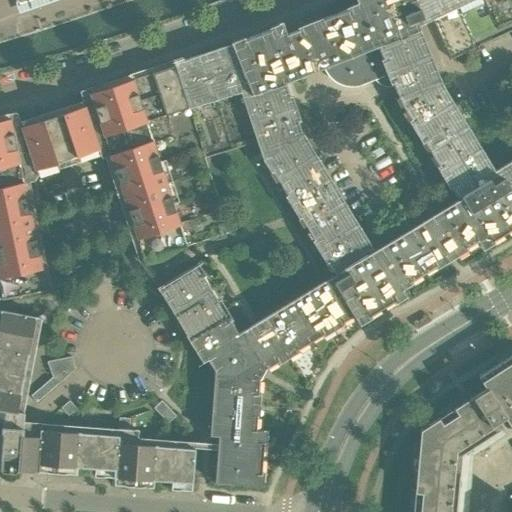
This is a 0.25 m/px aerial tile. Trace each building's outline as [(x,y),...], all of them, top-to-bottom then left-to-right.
[(174,65),(152,72),(135,78),(133,78),(131,79),(131,80),(89,93),(93,103),(89,105),(54,116),(21,127),(13,130),(10,118),(3,120),(0,120),(0,290),(2,299),(46,290),(22,174),(68,159),(104,148),(107,147),(144,260),(188,245),(188,244),(187,244),(180,223),(173,203),(167,182),(160,162),(153,141),(147,122),(188,109),(187,104),(214,95),(238,87),(240,92),(241,92),(242,96),(247,95),(264,147),(266,146),(291,138),(302,134),(293,107),(289,108),(286,99),(290,98),(283,75),(298,69),(299,71),(310,66),(324,61),(326,67),(327,69),(329,72),(330,74),(332,76),(335,78),(337,80),(340,81),(343,82),(346,83),(349,84),(352,84),(355,83),(358,83),(361,82),(376,76),(377,78),(387,82),(389,81),(391,80),(394,87),(398,96),(403,107),(412,122),(415,120),(425,137),(422,139),(439,167),(442,165),(453,182),(450,184),(459,199),(462,197),(464,201),(430,222),(380,253),(376,246),(377,244),(376,244),(377,242),(364,239),(361,241),(299,139),(293,143),(270,157),(269,158),(275,167),(271,169),(288,197),(291,195),(302,212),(299,214),(315,242),(319,240),(329,258),(326,260),(335,274),(338,273),(341,277),(238,339),(235,335),(238,334),(229,319),(226,321),(215,303),(219,301),(202,274),(198,276),(192,266),(162,284),(209,362),(210,364),(220,364),(216,429),(225,430),(221,482),(256,485),(257,474),(261,474),(263,442),(259,442),(260,430),(255,430),(256,415),(252,415),(254,394),(258,394),(259,377),(264,370),(278,361),(276,358),(294,347),(296,350),(324,334),(321,330),(339,319),(341,323),(354,315),(356,318),(366,313),(368,316),(395,299),(393,296),(403,290),(399,283),(407,278),(409,282),(436,265),(434,262),(444,256),(444,255),(448,252),(452,250),(452,251),(462,245),(464,248),(477,240),(479,244),(488,238),(491,241),(511,228),(511,165),(498,174),(501,179),(494,183),(436,86),(431,72),(415,31),(419,29),(419,30),(420,30),(419,26),(432,19),(433,19),(431,14),(435,12),(455,3),(461,0),(355,0),(358,4),(319,20),(321,24),(302,31),(300,27),(297,29),(286,33),(284,27),(273,32),(272,28),(242,40),(244,44),(233,48),(233,49),(175,67),(174,65)] [(433,19),(432,19),(451,58),(471,48),(511,29),(511,0),(461,0),(455,3),(435,12),(431,14),(433,19)] [(491,85),(496,96),(511,89),(506,78),(491,85)] [(187,244),(188,244),(222,232),(228,231),(203,157),(232,149),(261,139),(247,95),(242,96),(241,92),(240,92),(238,87),(214,95),(187,104),(188,109),(147,122),(153,141),(160,162),(167,182),(173,203),(180,223),(187,244)] [(18,112),(2,115),(2,118),(3,120),(10,118),(13,130),(21,127),(21,125),(18,112)] [(266,146),(268,152),(270,157),(293,143),(292,140),(291,138),(266,146)] [(205,367),(210,364),(209,362),(162,284),(160,286),(157,287),(205,367)] [(19,470),(20,470),(23,471),(23,472),(33,473),(33,471),(39,472),(39,464),(113,470),(113,477),(192,483),(195,449),(119,443),(119,436),(40,430),(40,426),(23,425),(24,413),(17,411),(35,316),(1,310),(0,314),(0,470),(2,473),(15,474),(19,470)] [(71,357),(47,362),(52,377),(30,396),(36,402),(75,369),(71,357)] [(472,396),(463,402),(420,430),(412,511),(455,511),(461,454),(496,432),(491,425),(504,416),(511,428),(511,360),(481,380),(486,388),(473,397),(472,396)] [(69,400),(61,407),(68,415),(76,409),(69,400)] [(153,408),(161,416),(169,408),(161,400),(153,408)] [(169,408),(161,416),(168,423),(176,416),(169,408)] [(130,418),(119,418),(118,429),(129,429),(130,418)]
